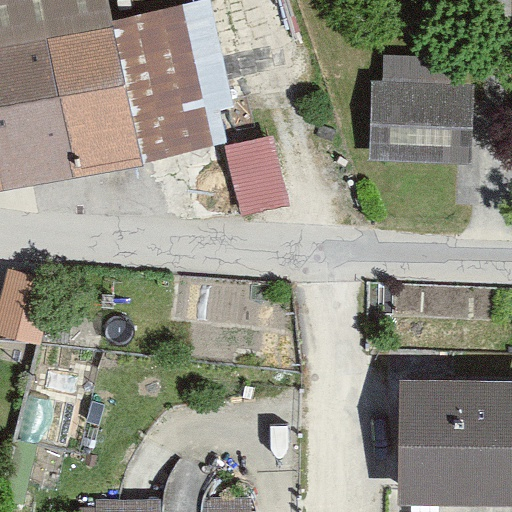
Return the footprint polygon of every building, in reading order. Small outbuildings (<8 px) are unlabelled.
[(96,0),(0,0),(0,177),(208,139),(220,126),(211,0),(157,0),(98,11),(96,0)] [(368,75),(363,150),(459,159),(467,82),(459,78),(461,51),(381,48),(382,76),(368,75)] [(3,267),(0,330),(0,332),(49,335),(53,269),(3,267)] [(511,374),(385,372),(381,496),(511,496),(511,374)] [(155,511),(158,494),(90,494),(91,504),(65,503),(63,511),(248,511),(249,491),(199,493),(195,511),(155,511)]
